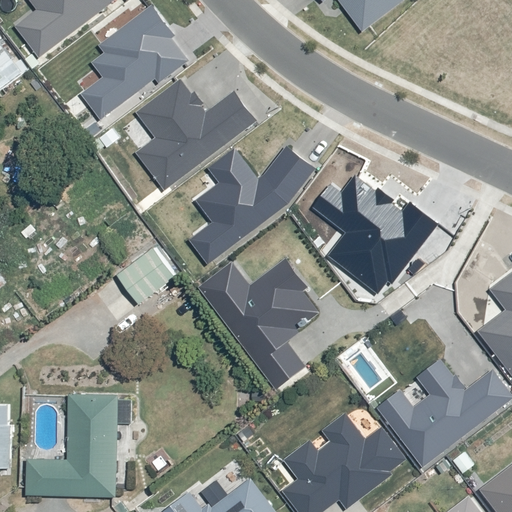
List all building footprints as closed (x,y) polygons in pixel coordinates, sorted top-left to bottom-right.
[(119,0),(33,0),(40,8),(18,24),(44,57),(119,0)] [(324,0),(327,2),(329,0),(343,0),(368,31),(408,0),(324,0)] [(196,57),(156,4),(102,44),(107,50),(94,60),(107,77),(87,92),(106,116),(159,77),(163,82),(196,57)] [(0,89),(21,73),(0,43),(0,89)] [(261,118),(238,89),(212,109),(185,75),(139,111),(158,134),(139,149),(170,189),(261,118)] [(320,166),(290,144),(269,172),(261,178),(237,147),(209,167),(220,181),(199,197),(216,220),(193,237),(212,263),(291,204),(320,166)] [(406,216),(358,180),(332,215),(353,230),(335,254),(378,286),(386,275),(391,279),(434,222),(413,207),(406,216)] [(19,248),(6,232),(0,237),(0,258),(2,261),(19,248)] [(177,275),(154,245),(118,272),(142,303),(177,275)] [(253,282),(236,260),(200,287),(280,390),(311,366),(288,337),(327,306),(287,255),(253,282)] [(0,269),(0,290),(10,284),(0,269)] [(510,308),(483,329),(511,366),(511,272),(493,287),(510,308)] [(468,388),(444,357),(420,376),(431,390),(416,402),(405,388),(381,406),(427,465),(511,398),(511,386),(496,366),(468,388)] [(118,497),(119,395),(70,394),(69,460),(29,460),(27,495),(118,497)] [(0,468),(10,469),(12,405),(0,405),(0,468)] [(285,490),(301,511),(324,511),(343,499),(350,509),(410,460),(385,426),(368,439),(349,413),(327,430),(335,440),(321,450),(312,440),(287,459),(300,477),(285,490)] [(511,511),(511,467),(483,489),(501,511),(511,511)] [(207,511),(192,493),(166,511),(277,511),(253,479),(208,511),(207,511)] [(483,511),(470,495),(449,511),(483,511)]
